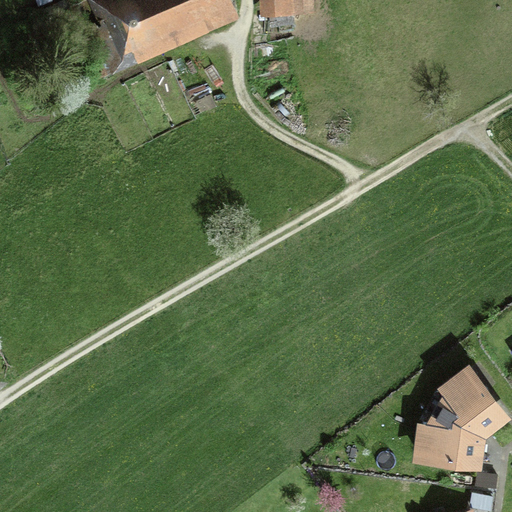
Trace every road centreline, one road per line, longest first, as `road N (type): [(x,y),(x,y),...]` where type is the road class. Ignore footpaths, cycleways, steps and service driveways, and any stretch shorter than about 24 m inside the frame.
road 1 (residential): [(0,402),(54,361),(469,129)]
road 2 (track): [(243,0),(238,74),(252,110),(364,184)]
